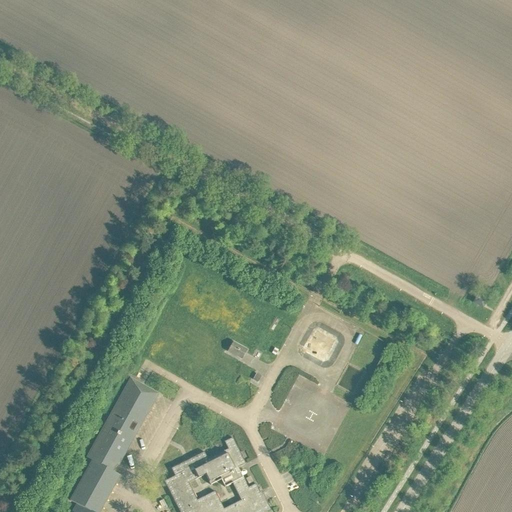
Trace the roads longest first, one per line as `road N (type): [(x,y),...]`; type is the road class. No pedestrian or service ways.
road 1 (track): [(342,254),(0,62)]
road 2 (tertiary): [(401,511),(509,345)]
road 3 (unclassified): [(509,345),(342,254)]
